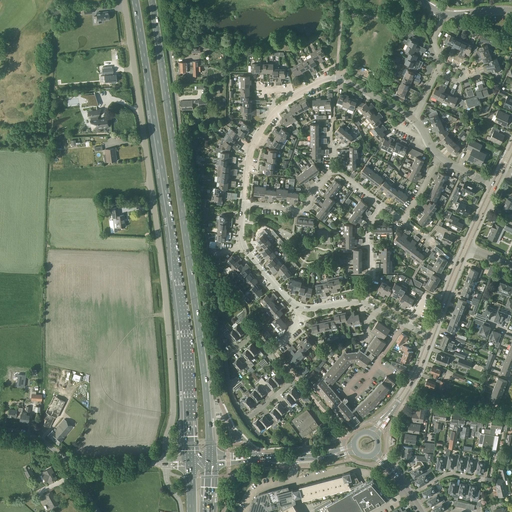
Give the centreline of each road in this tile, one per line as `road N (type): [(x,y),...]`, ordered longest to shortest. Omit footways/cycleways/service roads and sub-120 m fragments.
road 1 (primary): [(133,0),(182,322),(189,462)]
road 2 (primary): [(208,461),(208,399),(152,0)]
road 3 (unclassified): [(165,450),(173,410),(163,280),(124,0)]
road 4 (unclassified): [(204,311),(164,24)]
road 5 (residential): [(244,201),(258,133),(290,97),(325,80),(413,119)]
road 6 (residential): [(269,354),(291,382),(247,421),(233,399),(225,357),(253,335)]
road 7 (unclassified): [(204,311),(220,401),(245,440)]
